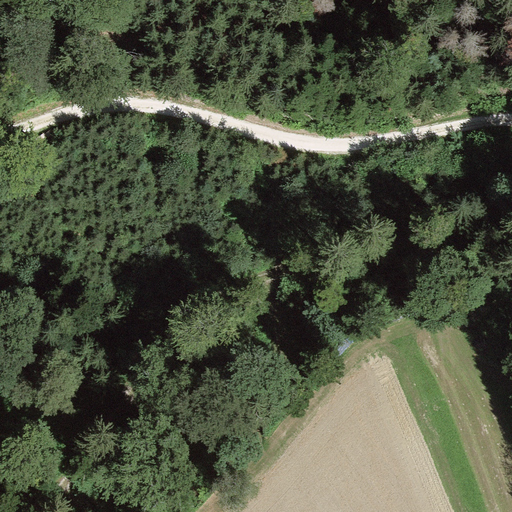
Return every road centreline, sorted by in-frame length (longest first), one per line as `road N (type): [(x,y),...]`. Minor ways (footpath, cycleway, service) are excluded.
road 1 (track): [(511,121),(306,145),(204,115),(96,106),(0,140)]
road 2 (track): [(349,250),(194,321),(108,398),(26,511)]
